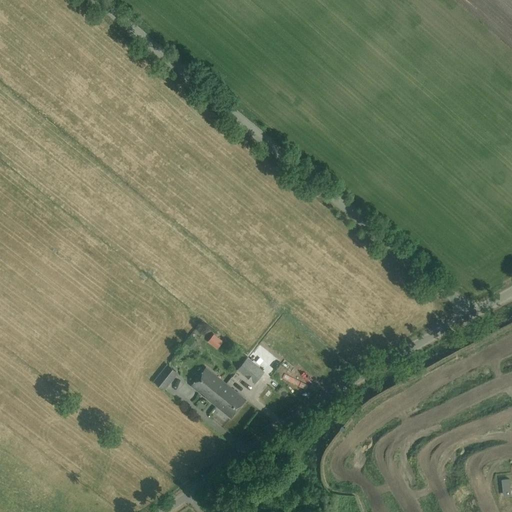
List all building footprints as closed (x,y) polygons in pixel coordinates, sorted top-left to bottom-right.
[(247,358),(238,369),(255,382),(264,372),(247,358)] [(165,390),(178,373),(167,364),(154,381),(165,390)] [(219,392),(226,383),(206,367),(192,386),(216,405),(224,396),(219,392)] [(224,396),(216,405),(232,418),(246,399),(226,383),(219,392),(224,396)] [(206,406),(200,402),(197,406),(203,410),(206,406)] [(486,454),(482,457),(489,464),(493,461),(486,454)] [(509,478),(502,479),(503,493),(510,493),(509,478)]
